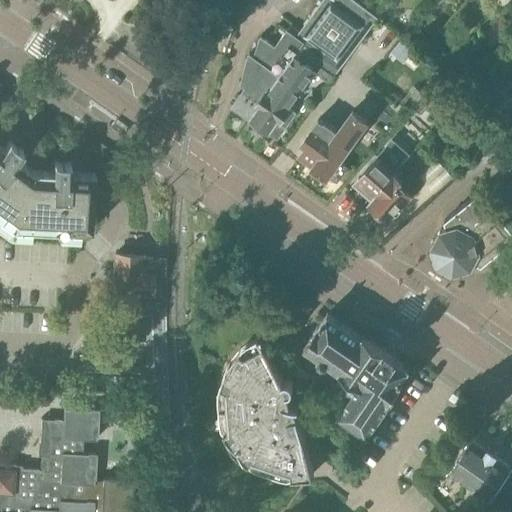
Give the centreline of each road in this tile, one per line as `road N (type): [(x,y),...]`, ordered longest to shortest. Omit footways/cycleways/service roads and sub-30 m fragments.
road 1 (secondary): [(366,279),(0,20)]
road 2 (unclassified): [(511,166),(497,150),(366,279)]
road 3 (residential): [(398,511),(378,480),(465,347)]
